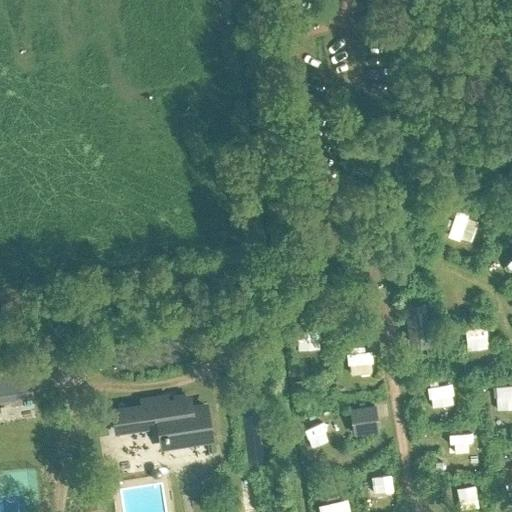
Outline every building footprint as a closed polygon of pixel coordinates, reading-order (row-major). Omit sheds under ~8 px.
[(449,212),(444,230),(465,236),(470,218),(449,212)] [(467,324),(468,352),(487,351),(486,323),(467,324)] [(294,325),(294,345),(317,345),(317,325),(294,325)] [(368,347),(348,348),(349,373),(369,372),(368,347)] [(0,376),(0,401),(32,395),(28,372),(0,376)] [(451,379),(426,382),(429,403),(453,400),(451,379)] [(511,381),(496,382),(496,392),(511,391),(511,381)] [(171,388),(139,393),(140,401),(110,406),(115,434),(157,427),(160,449),(214,440),(207,400),(191,402),(190,393),(172,396),(171,388)] [(348,408),(353,435),(378,430),(373,404),(348,408)] [(300,424),(304,435),(323,430),(320,418),(300,424)] [(472,427),(449,428),(450,449),(473,448),(472,427)] [(377,493),(396,487),(390,468),(371,474),(377,493)] [(254,483),(242,484),(243,503),(255,502),(254,483)] [(314,511),(333,511),(342,511),(340,499),(313,503),(314,511)]
